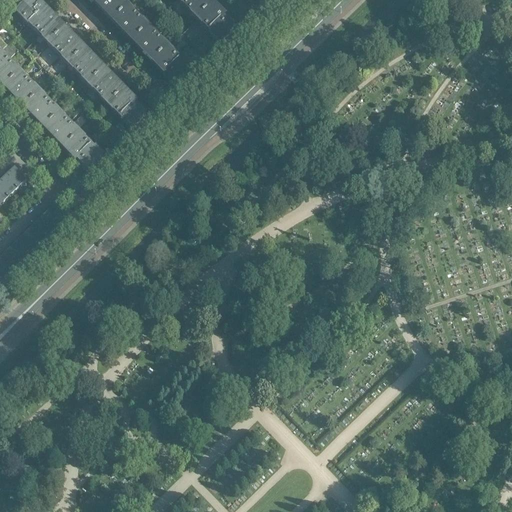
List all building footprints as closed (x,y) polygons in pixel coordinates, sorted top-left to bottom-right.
[(130,8),(124,2),(123,3),(119,0),(96,0),(93,3),(113,23),(130,8)] [(213,6),(207,0),(178,0),(177,1),(182,7),(184,5),(193,15),(191,16),(197,21),(213,6)] [(29,27),(45,11),(41,7),(40,9),(32,1),(18,15),(24,22),(24,21),(29,26),(29,27)] [(234,30),(223,19),(225,18),(213,6),(197,21),(202,27),(204,26),(214,36),(213,38),(219,44),(234,30)] [(149,28),(144,22),(143,24),(134,14),(135,13),(130,8),(113,23),(133,44),(149,28)] [(65,31),(45,11),(29,27),(34,32),(35,31),(44,40),(43,41),(48,47),(65,31)] [(511,39),(511,21),(503,26),(511,39)] [(169,48),(164,43),(163,44),(154,35),(155,33),(149,28),(133,44),(153,64),(169,48)] [(85,51),(65,31),(48,47),(54,52),(55,51),(64,61),(63,62),(68,67),(85,51)] [(192,71),(185,65),(184,66),(173,55),(175,54),(169,48),(153,64),(165,76),(167,75),(177,85),(192,71)] [(104,72),(85,51),(68,67),(74,73),(75,71),(84,81),(83,82),(88,88),(104,72)] [(21,74),(16,68),(14,69),(5,60),(6,59),(1,53),(0,54),(0,84),(5,90),(21,74)] [(124,92),(104,72),(88,88),(93,93),(95,92),(104,101),(103,102),(108,108),(124,92)] [(41,94),(35,88),(34,90),(25,80),(26,79),(21,74),(5,90),(24,110),(41,94)] [(145,117),(134,106),(136,104),(124,92),(108,108),(113,113),(115,112),(125,123),(124,124),(130,131),(145,117)] [(61,114),(55,109),(54,110),(45,101),(46,99),(41,94),(24,110),(44,130),(61,114)] [(80,135),(75,129),(74,130),(65,121),(66,120),(61,114),(44,130),(64,151),(80,135)] [(103,158),(96,151),(95,152),(84,142),(86,140),(80,135),(64,151),(76,163),(78,161),(88,172),(103,158)] [(27,182),(25,180),(15,169),(14,170),(6,179),(18,191),(26,182),(27,183),(27,182)] [(18,191),(6,179),(0,184),(0,190),(9,200),(18,191)] [(0,207),(9,200),(0,190),(0,207)] [(66,221),(64,219),(64,220),(53,209),(53,210),(44,218),(56,230),(65,222),(66,221)] [(56,230),(44,218),(35,227),(47,239),(56,230)] [(47,239),(35,227),(26,235),(38,248),(47,239)] [(38,248),(26,235),(17,244),(29,257),(38,248)] [(29,257),(17,244),(8,253),(20,265),(29,257)] [(20,265),(8,253),(0,261),(0,262),(11,274),(20,265)] [(11,274),(0,262),(0,280),(2,283),(11,274)]
